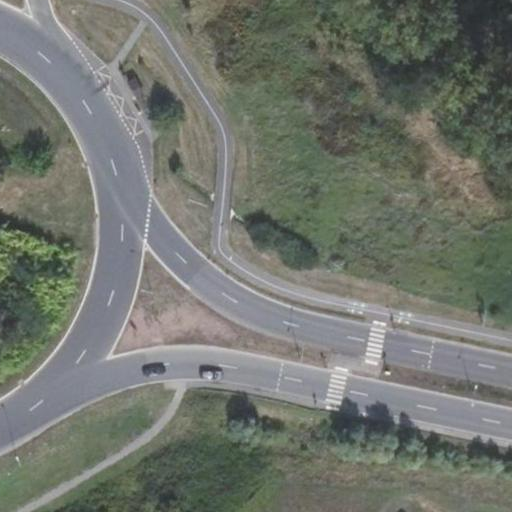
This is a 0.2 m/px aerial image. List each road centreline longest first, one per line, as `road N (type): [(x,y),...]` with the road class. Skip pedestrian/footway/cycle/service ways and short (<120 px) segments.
road 1 (primary): [(511,371),(302,326),(239,303),(158,233),(105,155)]
road 2 (primary): [(62,376),(195,357),(511,425)]
road 3 (primary): [(62,376),(95,327),(113,271),(117,213),(105,155)]
